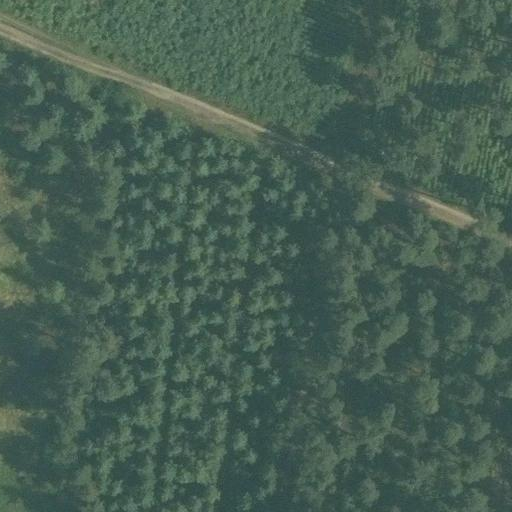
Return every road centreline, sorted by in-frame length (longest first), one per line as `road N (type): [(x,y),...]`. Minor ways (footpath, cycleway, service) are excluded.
road 1 (track): [(0,28),(511,247)]
road 2 (track): [(284,511),(371,0)]
